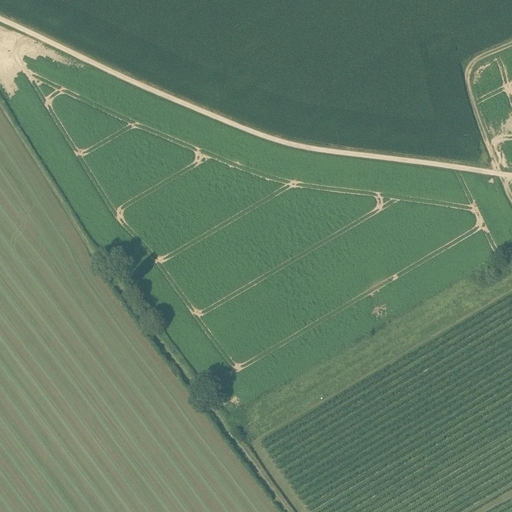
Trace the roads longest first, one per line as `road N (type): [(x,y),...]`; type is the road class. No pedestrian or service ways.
road 1 (track): [(499,173),(276,139),(0,17)]
road 2 (track): [(289,511),(0,100)]
road 3 (track): [(511,43),(480,57),(466,75),(499,173)]
